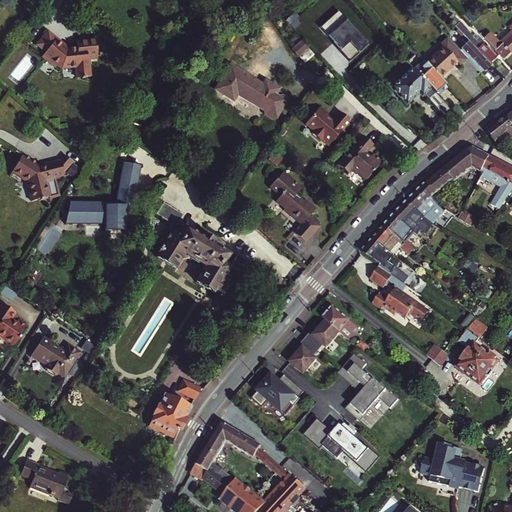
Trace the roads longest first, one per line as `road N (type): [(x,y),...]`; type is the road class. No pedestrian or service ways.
road 1 (tertiary): [(511,89),(390,198),(221,393),(161,504)]
road 2 (residential): [(0,407),(161,504)]
